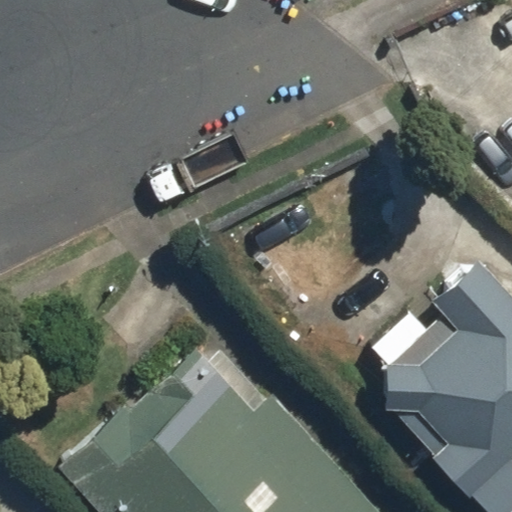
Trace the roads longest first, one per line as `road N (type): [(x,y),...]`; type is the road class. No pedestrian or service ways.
road 1 (unknown): [(25,92),(176,0)]
road 2 (unclassified): [(0,125),(25,92),(59,10),(56,0)]
